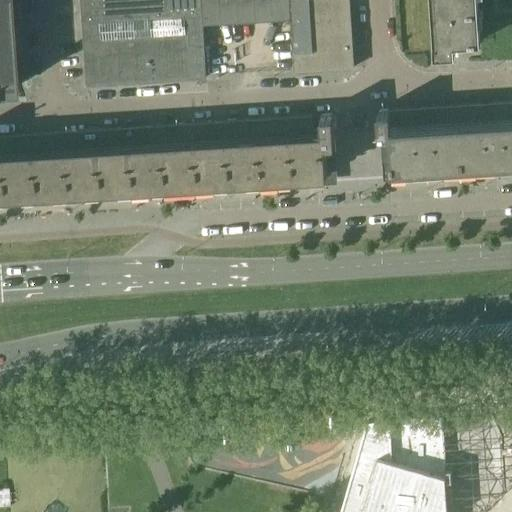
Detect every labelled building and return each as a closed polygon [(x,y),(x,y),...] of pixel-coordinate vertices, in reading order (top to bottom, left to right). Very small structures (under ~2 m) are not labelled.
[(0,0),(0,97),(4,97),(3,88),(13,87),(13,85),(20,84),(19,77),(26,76),(20,0),(0,0)] [(206,77),(203,24),(200,0),(80,0),(86,85),(206,77)] [(289,0),(200,0),(203,24),(290,18),(289,0)] [(349,0),(289,0),(290,18),(294,71),(354,67),(349,0)] [(480,38),(477,0),(431,0),(434,41),(433,41),(434,54),(462,52),(461,42),(480,40),(480,38)] [(511,101),(492,103),(377,110),(379,133),(389,132),(392,170),(511,161),(511,101)] [(312,114),(224,120),(0,134),(0,194),(327,173),(325,154),(335,153),(333,113),(320,114),(321,127),(313,128),(312,114)] [(366,419),(339,511),(481,511),(505,491),(501,438),(490,411),(366,419)]
